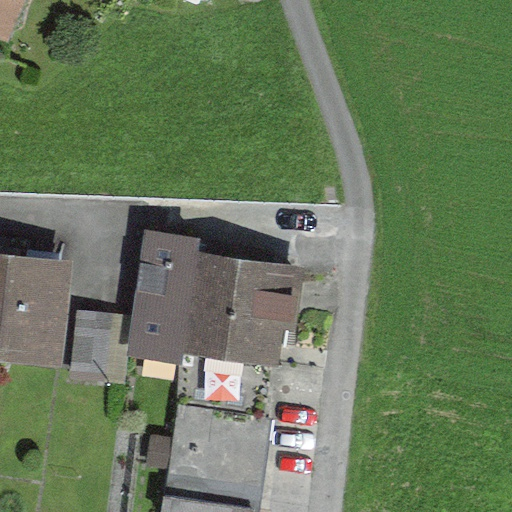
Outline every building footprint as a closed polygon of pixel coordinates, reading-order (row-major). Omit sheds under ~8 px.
[(19,0),(0,0),(0,41),(1,43),(19,0)] [(184,360),(187,337),(198,253),(200,242),(143,235),(127,352),(184,360)] [(287,265),(198,253),(187,337),(275,349),(287,265)] [(76,265),(0,256),(0,366),(63,374),(76,265)] [(81,301),(73,363),(114,368),(122,306),(81,301)] [(252,511),(275,349),(187,337),(184,360),(162,511),(252,511)]
